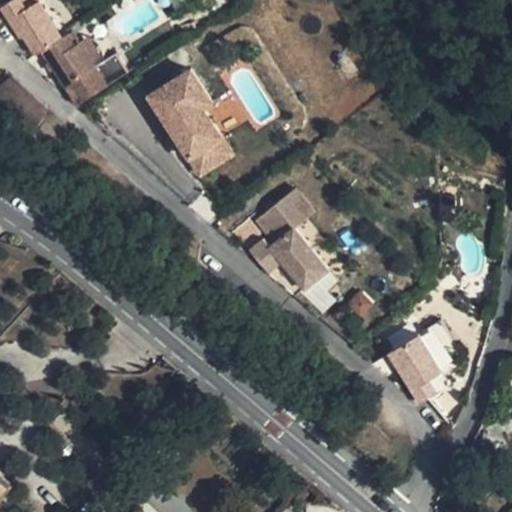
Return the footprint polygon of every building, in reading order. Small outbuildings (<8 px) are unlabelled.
[(0,2),(0,20),(8,15),(22,37),(24,36),(37,53),(42,49),(63,36),(40,0),(38,0),(29,7),(24,0),(10,0),(2,5),(0,2)] [(63,36),(42,49),(78,103),(130,70),(118,51),(96,65),(81,41),(76,44),(69,33),(63,36)] [(194,69),(152,96),(169,123),(173,120),(179,130),(175,133),(202,176),(236,155),(207,108),(216,102),(194,69)] [(10,75),(0,84),(0,105),(29,133),(49,112),(10,75)] [(173,120),(169,123),(164,127),(170,137),(175,133),(179,130),(173,120)] [(295,188),(287,195),(308,218),(315,211),(295,188)] [(307,287),(330,267),(296,228),(308,218),(287,195),(257,221),(277,243),(273,246),(265,238),(251,251),(271,273),(284,261),(307,287)] [(251,251),(265,238),(249,219),(235,232),(251,251)] [(421,333),(390,351),(421,403),(438,391),(431,378),(443,370),(421,333)] [(0,496),(8,487),(0,479),(0,496)]
